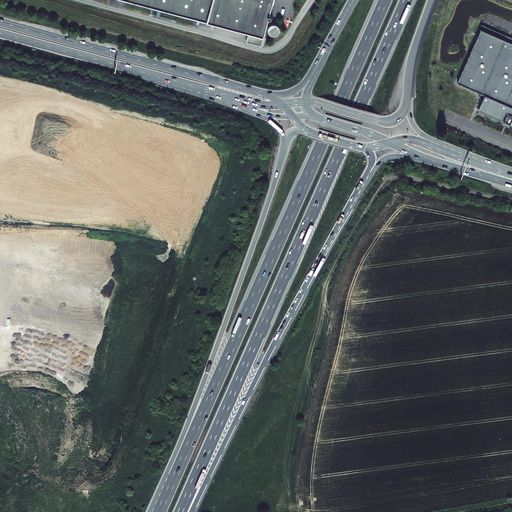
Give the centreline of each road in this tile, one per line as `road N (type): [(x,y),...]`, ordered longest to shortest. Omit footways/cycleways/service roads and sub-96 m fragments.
road 1 (motorway): [(179,511),(406,0)]
road 2 (motorway): [(385,0),(159,511)]
road 3 (motorway): [(283,149),(153,511)]
road 4 (motorway): [(191,511),(341,219)]
road 5 (primary): [(267,94),(0,21)]
road 6 (unclassified): [(310,0),(284,41),(267,49),(83,0)]
road 7 (track): [(511,202),(388,179),(328,277)]
road 8 (primary): [(0,33),(220,95)]
road 9 (motorway): [(341,219),(381,160),(432,161)]
road 10 (motorway): [(305,102),(393,121),(408,97)]
